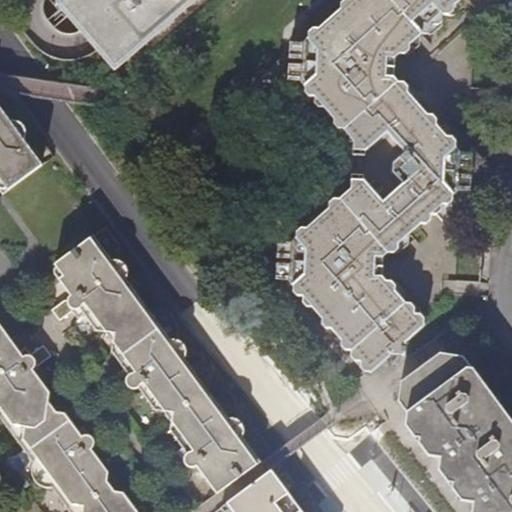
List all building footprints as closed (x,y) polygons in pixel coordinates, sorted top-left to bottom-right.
[(54,0),(54,24),(68,24),(67,0),(54,0)] [(351,185),(296,233),(296,239),(305,251),(304,276),(294,286),(293,293),(364,373),(371,374),(392,355),(406,356),(406,343),(424,327),(425,318),(419,310),(411,309),(407,313),(406,317),(400,316),(391,305),(391,298),(397,299),(401,296),(401,290),(395,283),(385,282),(381,277),(382,259),(388,254),(397,254),(404,248),(404,238),(430,216),(440,216),(444,220),(473,196),(483,188),(496,177),(496,173),(449,122),(445,127),(435,126),(413,101),(414,91),(408,84),(398,83),(393,78),(394,59),(399,54),(406,55),(416,47),(417,38),(427,30),(435,31),(442,24),(443,15),(451,16),(460,8),(460,0),(346,0),(309,33),(308,40),(317,52),(316,76),(305,86),(305,93),(353,148),(353,157),(364,157),(364,152),(388,133),(405,153),(392,164),(392,173),(403,186),(384,203),(378,197),(382,193),(382,191),(383,187),(382,184),(380,183),(377,182),(374,182),(369,187),(363,181),(363,177),(352,177),(351,185)] [(299,80),(305,86),(316,76),(317,52),(308,40),(301,46),(300,59),(304,64),(300,67),(299,80)] [(0,181),(5,189),(40,164),(24,143),(24,138),(23,133),(20,129),(17,126),(13,124),(9,122),(0,110),(0,181)] [(42,167),(40,164),(5,189),(7,192),(42,167)] [(218,495),(261,463),(244,442),(245,438),(245,434),(244,429),(242,425),(238,422),(233,419),(227,419),(186,362),(187,355),(186,350),(184,346),(181,343),(176,341),(170,341),(128,283),(128,279),(127,273),(125,268),(122,264),(117,261),(110,260),(94,237),(55,266),(63,277),(59,280),(71,297),(52,311),(60,321),(66,316),(72,312),(78,320),(89,312),(104,334),(114,336),(113,345),(130,368),(120,375),(124,381),(128,386),(132,388),(135,389),(140,387),(142,384),(163,412),(172,414),(172,424),(188,446),(178,454),(184,462),(188,467),(191,469),(195,469),(198,468),(218,495)] [(287,280),(294,286),(304,276),(305,251),(296,239),(289,245),(289,258),(292,262),(288,266),(287,280)] [(0,327),(0,409),(8,421),(5,424),(23,450),(28,447),(37,459),(36,461),(34,465),(33,470),(33,474),(35,479),(37,483),(41,486),(46,489),(52,490),(58,488),(67,501),(63,504),(69,511),(146,511),(142,506),(136,511),(124,494),(115,492),(108,483),(109,474),(91,450),(93,446),(93,439),(88,433),(85,428),(78,433),(65,414),(56,413),(48,402),(49,394),(33,372),(53,356),(46,346),(40,350),(32,356),(25,348),(19,353),(0,327)] [(511,511),(511,423),(493,398),(479,396),(480,381),(464,359),(440,355),(401,383),(399,401),(408,413),(441,458),(474,503),(480,511),(511,511)] [(429,457),(441,458),(408,413),(406,427),(415,439),(419,439),(419,445),(429,457)] [(462,503),(474,503),(441,458),(439,471),(449,484),(453,485),(452,490),(462,503)] [(300,511),(271,472),(264,477),(290,511),(300,511)] [(290,511),(264,477),(226,505),(232,511),(290,511)] [(480,511),(474,503),(472,511),(480,511)]
